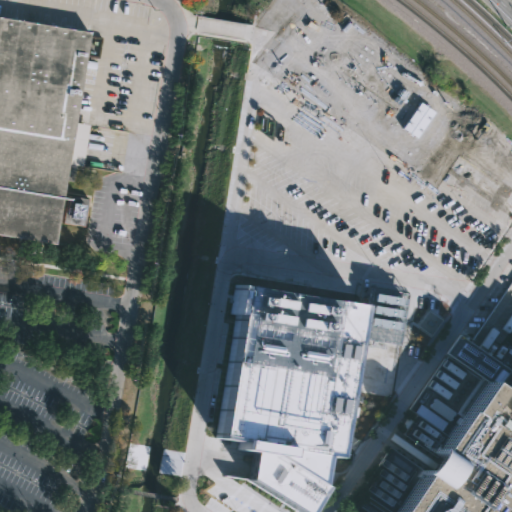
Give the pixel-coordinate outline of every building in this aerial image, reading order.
[(0,17),(87,32),(72,122),(88,125),(81,166),(76,165),(73,183),(64,181),(54,244),(0,235),(0,17)] [(83,226),(62,223),(66,195),(87,199),(83,226)] [(355,232),(329,214),(318,231),(344,248),(355,232)] [(358,304),(328,449),(313,448),(313,477),(319,481),(302,511),(296,511),(240,475),(246,447),(228,443),(228,433),(209,431),(234,284),(358,304)] [(406,293),(366,288),(360,330),(370,331),(369,342),(398,346),(406,293)] [(428,309),(443,319),(431,335),(417,325),(428,309)] [(397,511),(488,381),(506,394),(511,385),(511,511),(397,511)]
